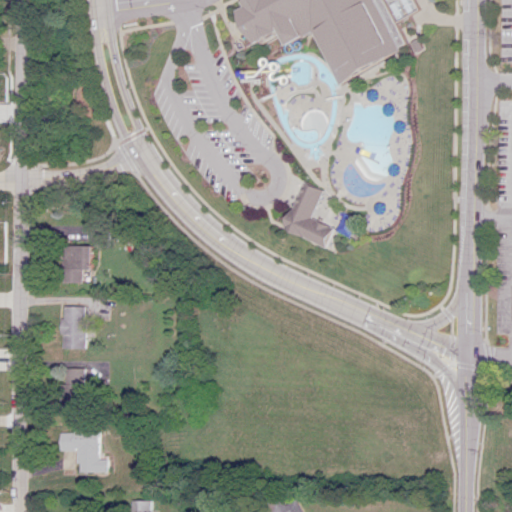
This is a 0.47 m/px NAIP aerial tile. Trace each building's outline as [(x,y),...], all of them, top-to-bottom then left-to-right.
[(242,0),(244,5),(236,9),(255,42),(279,29),(288,44),(311,30),(342,83),(404,49),(402,46),(409,42),(384,0),(242,0)] [(338,228),(329,247),(286,226),(308,179),(328,189),(315,216),(338,228)] [(95,245),(110,246),(110,224),(96,224),(95,245)] [(94,245),(69,246),(69,282),(84,282),(84,269),(94,269),(94,245)] [(87,306),(65,305),(64,348),(87,348),(87,306)] [(85,367),(64,367),(63,415),(84,415),(85,367)] [(101,457),(101,430),(61,430),(61,450),(80,450),(80,471),(109,471),(109,457),(101,457)] [(275,511),(304,511),(298,498),(288,503),(284,495),(271,502),(275,511)] [(133,511),(153,511),(154,499),(134,500),(133,511)]
